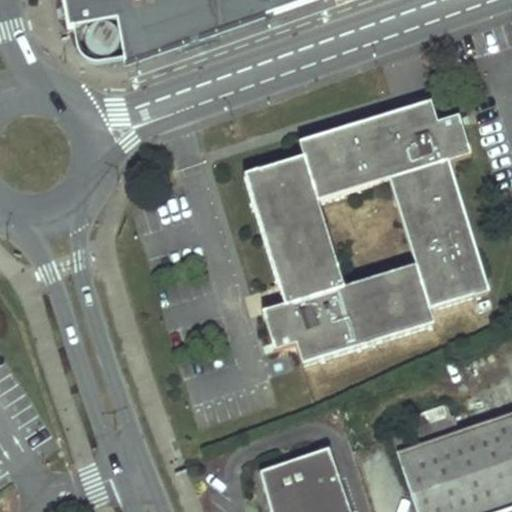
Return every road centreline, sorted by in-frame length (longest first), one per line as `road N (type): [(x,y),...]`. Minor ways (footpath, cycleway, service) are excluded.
road 1 (residential): [(464,0),(88,135)]
road 2 (tertiary): [(165,511),(91,305),(74,197)]
road 3 (tertiary): [(26,215),(136,511)]
